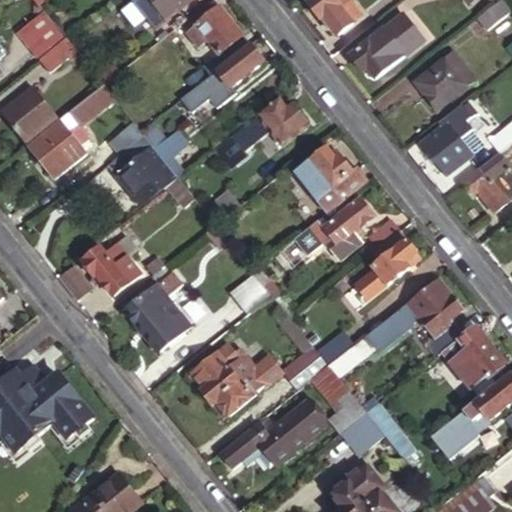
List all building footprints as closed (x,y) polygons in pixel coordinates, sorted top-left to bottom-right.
[(150,0),(165,19),(176,11),(177,12),(192,0),(150,0)] [(360,16),(346,0),(316,0),(308,7),(320,23),(322,20),(336,39),(353,27),(350,23),(360,16)] [(511,13),(511,12),(504,2),(485,18),(493,29),(511,13)] [(190,96),(249,48),(219,10),(195,29),(219,59),(135,126),(141,135),(154,125),(190,96)] [(63,44),(65,43),(44,18),(15,42),(35,66),(63,44)] [(425,45),(403,18),(349,59),(364,78),(368,74),(376,84),(425,45)] [(35,66),(34,68),(43,81),(73,57),(63,44),(35,66)] [(0,69),(10,60),(0,46),(0,83),(6,79),(0,70),(0,69)] [(262,66),(249,48),(190,96),(196,103),(200,99),(202,102),(223,86),(229,93),(262,66)] [(474,83),(453,57),(416,86),(436,112),(474,83)] [(3,114),(30,147),(62,121),(35,89),(3,114)] [(100,106),(92,97),(71,114),(80,124),(93,114),(91,112),(100,106)] [(286,109),(278,101),(213,154),(219,161),(223,158),(233,170),(246,160),(243,156),(269,134),(282,149),(308,128),(291,106),(286,109)] [(479,114),(471,104),(421,145),(446,177),(485,144),(468,123),(479,114)] [(62,121),(30,147),(56,181),(88,156),(77,141),(81,137),(75,130),(70,134),(62,121)] [(511,144),(511,123),(490,141),(500,154),(511,144)] [(143,137),(179,181),(185,177),(172,161),(178,156),(180,159),(192,149),(182,135),(169,145),(154,125),(141,135),(143,137)] [(174,182),(141,139),(132,146),(138,154),(116,173),(135,198),(158,181),(165,190),(174,182)] [(511,144),(500,154),(465,182),(476,195),(480,192),(497,212),(511,199),(511,168),(510,166),(511,164),(511,144)] [(132,146),(110,165),(116,173),(138,154),(132,146)] [(335,211),(362,189),(340,159),(336,161),(327,149),(297,174),(329,216),(335,211)] [(189,194),(179,181),(169,190),(179,202),(189,194)] [(206,215),(216,228),(239,210),(228,197),(206,215)] [(341,218),(335,211),(329,216),(292,246),(304,261),(317,251),(320,254),(322,252),(335,268),(360,248),(359,241),(355,235),(374,219),(361,202),(341,218)] [(384,249),(402,235),(392,224),(375,238),(384,249)] [(422,261),(402,235),(384,249),(367,264),(375,274),(355,290),(367,306),(422,261)] [(85,265),(97,281),(100,278),(105,287),(116,300),(145,276),(120,244),(109,253),(105,249),(85,265)] [(156,277),(167,269),(160,260),(149,269),(156,277)] [(74,274),(62,284),(80,306),(92,297),(74,274)] [(183,290),(173,277),(126,316),(158,357),(189,332),(166,303),(183,290)] [(100,278),(97,281),(94,284),(99,292),(105,287),(100,278)] [(238,296),(252,316),(273,300),(257,279),(238,296)] [(441,358),(464,340),(452,325),(464,314),(440,284),(407,310),(417,322),(434,343),(427,349),(437,361),(441,358)] [(407,310),(390,325),(400,339),(412,330),(410,328),(417,322),(407,310)] [(312,348),(286,314),(278,321),(303,353),(304,355),(312,348)] [(356,351),(331,371),(342,384),(375,357),(371,351),(391,334),(386,327),(356,351)] [(506,368),(476,330),(464,340),(441,358),(470,393),(486,381),(487,383),(506,368)] [(325,365),(331,371),(356,351),(344,337),(320,357),(325,365)] [(304,355),(303,353),(282,370),(296,388),(325,365),(320,357),(317,352),(312,348),(304,355)] [(241,360),(232,349),(196,377),(208,392),(204,394),(216,409),(219,406),(231,421),(259,398),(258,397),(267,389),(269,391),(286,377),(273,361),(259,373),(250,361),(241,360)] [(453,378),(440,363),(426,375),(438,391),(453,378)] [(17,373),(0,386),(0,433),(18,456),(57,425),(70,442),(96,421),(60,376),(47,386),(33,369),(21,378),(17,373)] [(342,384),(331,371),(314,384),(334,408),(341,402),(349,411),(358,404),(342,384)] [(511,408),(511,375),(493,391),(450,426),(458,437),(483,418),(490,426),(511,408)] [(208,392),(196,377),(192,380),(204,394),(208,392)] [(369,417),(358,404),(349,411),(337,421),(349,436),(370,419),(369,417)] [(219,406),(216,409),(228,424),(231,421),(219,406)] [(419,451),(382,406),(369,417),(370,419),(404,462),(419,451)] [(329,431),(311,408),(271,438),(265,431),(227,460),(237,472),(266,450),(280,468),(329,431)] [(133,511),(142,506),(119,477),(75,511),(133,511)] [(391,511),(364,478),(348,490),(344,487),(339,485),(332,490),(334,494),(331,497),(343,511),(391,511)] [(486,479),(479,484),(490,498),(497,492),(486,479)] [(496,511),(500,510),(490,498),(479,484),(461,498),(444,511),(496,511)]
